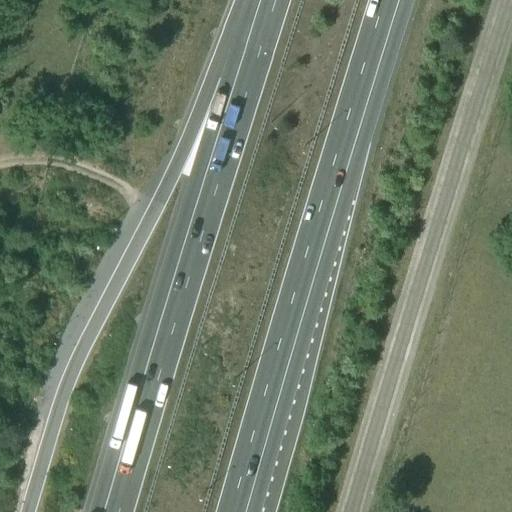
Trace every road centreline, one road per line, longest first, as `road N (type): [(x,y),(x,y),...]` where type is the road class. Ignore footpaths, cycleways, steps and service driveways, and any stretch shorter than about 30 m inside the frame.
road 1 (unknown): [(268,0),(204,98),(77,362),(27,511)]
road 2 (motorway): [(269,0),(111,511)]
road 3 (unclassified): [(350,511),(507,0)]
road 4 (motorway): [(237,511),(391,0)]
road 5 (track): [(0,162),(76,167),(106,180),(148,221)]
road 6 (track): [(0,152),(29,0)]
